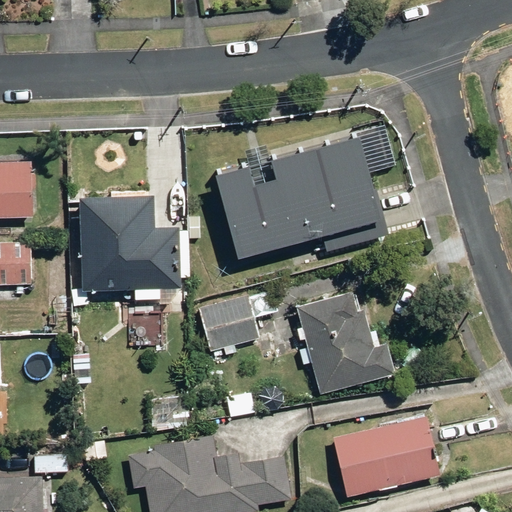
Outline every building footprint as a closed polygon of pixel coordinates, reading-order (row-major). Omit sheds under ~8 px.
[(389,211),(362,126),(221,170),(247,255),(389,211)] [(31,164),(0,164),(0,216),(31,216),(31,164)] [(156,188),(82,189),(84,285),(182,283),(181,225),(156,225),(156,188)] [(32,237),(0,237),(0,281),(32,282),(32,237)] [(282,310),(274,285),(200,305),(213,350),(260,337),(254,318),(282,310)] [(362,307),(356,287),(300,302),(324,393),(398,373),(389,340),(377,344),(367,306),(362,307)] [(254,391),(229,394),(231,413),(257,409),(254,391)] [(442,468),(426,409),(335,433),(351,492),(442,468)] [(219,453),(215,430),(153,441),(154,450),(130,454),(136,485),(148,483),(152,511),(237,511),(262,508),(261,502),(290,496),(282,453),(243,460),(241,448),(219,453)] [(37,451),(37,469),(70,470),(70,452),(37,451)] [(0,511),(45,511),(46,475),(0,474),(0,511)] [(499,511),(484,503),(478,511),(499,511)]
